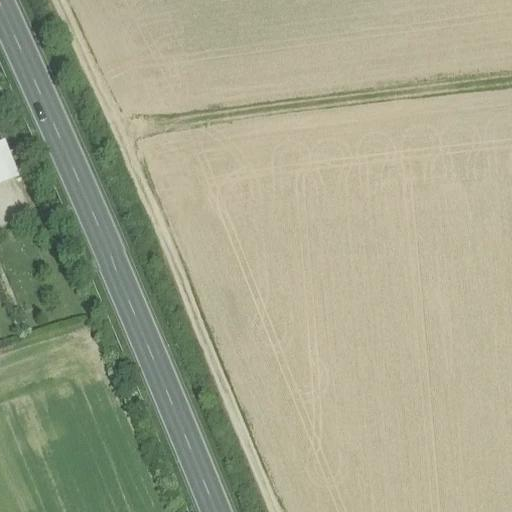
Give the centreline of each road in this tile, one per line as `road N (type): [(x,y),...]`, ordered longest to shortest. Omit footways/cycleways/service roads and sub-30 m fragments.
road 1 (track): [(270,511),(129,136),(511,98)]
road 2 (primary): [(0,14),(213,511)]
road 3 (track): [(64,0),(129,136)]
